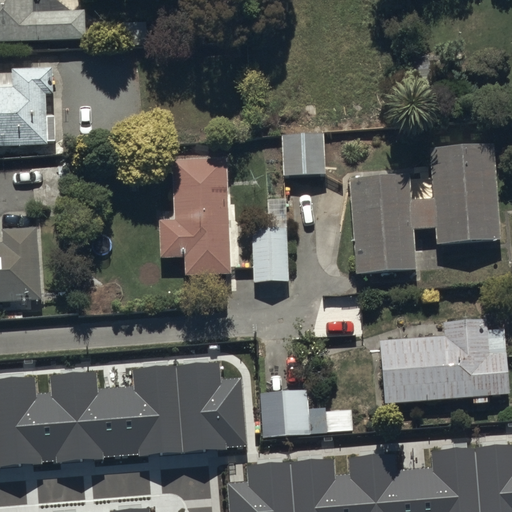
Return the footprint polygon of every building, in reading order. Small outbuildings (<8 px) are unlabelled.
[(0,0),(0,50),(87,47),(85,17),(35,19),(34,0),(0,0)] [(0,154),(47,154),(47,149),(57,149),(56,122),(48,122),(48,104),(55,104),(54,74),(0,74),(0,154)] [(285,141),(285,183),(332,183),(332,141),(285,141)] [(502,249),(494,150),(429,155),(433,205),(413,207),(411,183),(349,188),(357,283),(419,278),(415,237),(437,236),(439,254),(502,249)] [(231,283),(227,163),(172,165),(174,226),(159,227),(160,265),(185,265),(186,284),(231,283)] [(71,168),(33,168),(34,210),(72,209),(71,168)] [(289,287),(286,231),(251,233),(253,289),(289,287)] [(0,309),(44,307),(39,232),(1,235),(2,250),(0,250),(0,309)] [(443,341),(379,346),(384,411),(472,404),(473,409),(486,408),(486,403),(510,401),(505,335),(488,336),(488,327),(442,330),(443,341)] [(218,368),(176,372),(182,453),(205,452),(205,446),(218,445),(218,448),(244,446),(239,383),(219,384),(218,368)] [(137,391),(123,392),(128,455),(138,454),(139,456),(148,456),(147,450),(161,449),(161,455),(176,454),(170,372),(136,375),(137,391)] [(94,379),(54,382),(60,463),(82,461),(82,455),(95,454),(95,457),(121,455),(117,393),(95,395),(94,379)] [(32,382),(0,384),(0,403),(5,468),(20,467),(20,460),(33,459),(34,463),(53,462),(48,397),(33,398),(32,382)] [(308,397),(260,397),(260,441),(353,440),(353,414),(325,414),(325,412),(308,412),(308,397)] [(511,511),(511,449),(432,455),(433,470),(397,473),(395,457),(349,461),(350,476),(336,477),(335,462),(245,469),(246,483),(227,484),(229,511),(511,511)]
